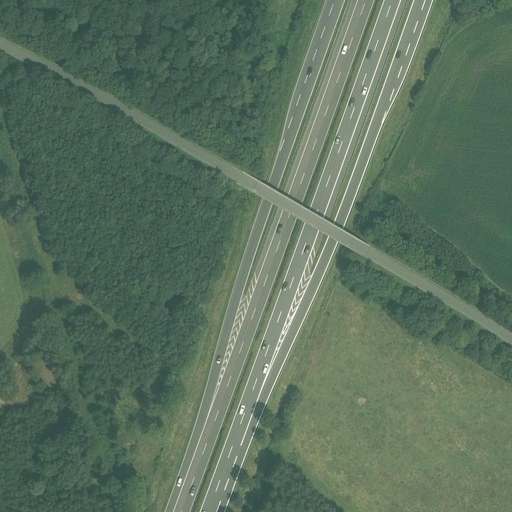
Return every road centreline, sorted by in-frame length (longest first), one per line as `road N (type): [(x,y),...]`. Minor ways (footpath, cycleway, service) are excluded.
road 1 (unclassified): [(511,336),(0,46)]
road 2 (motorway): [(366,0),(215,421)]
road 3 (motorway): [(246,407),(327,254),(420,0)]
road 4 (motorway): [(339,0),(244,271),(215,421)]
road 5 (motorway): [(246,407),(392,0)]
